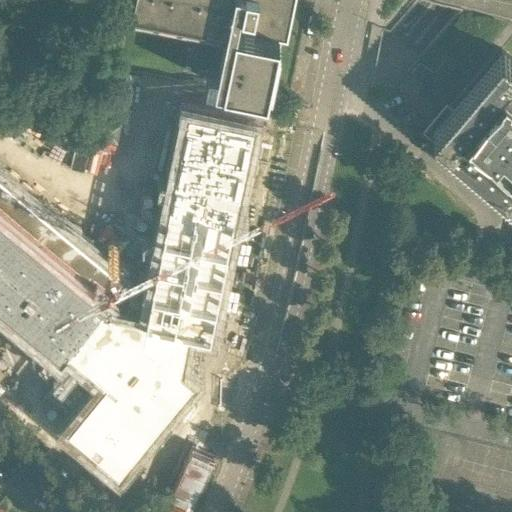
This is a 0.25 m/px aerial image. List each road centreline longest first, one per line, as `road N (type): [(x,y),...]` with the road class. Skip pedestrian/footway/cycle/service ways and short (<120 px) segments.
road 1 (residential): [(268,378),(351,0)]
road 2 (residential): [(268,378),(215,511)]
